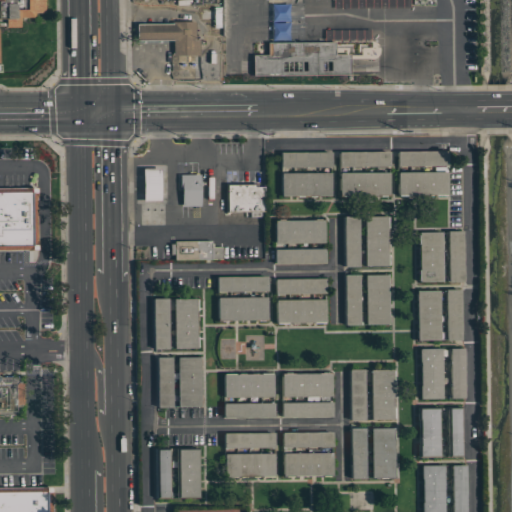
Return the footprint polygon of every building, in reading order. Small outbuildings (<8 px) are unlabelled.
[(0,0),(46,0),(46,12),(35,12),(35,17),(20,17),(20,27),(7,27),(7,25),(0,25),(0,0)] [(174,40),(174,56),(200,56),(200,39),(197,39),(197,21),(174,21),(174,24),(174,40)] [(138,24),(137,40),(174,40),(174,24),(138,24)] [(254,76),(350,74),(350,54),(336,55),(335,42),(268,43),(269,55),(254,56),(254,76)] [(397,167),(434,166),(434,172),(397,172),(397,196),(447,195),(446,150),(396,151),(397,167)] [(280,167),(331,167),(331,152),(280,151),(280,167)] [(339,151),(339,167),(389,167),(389,152),(339,151)] [(143,169),(160,168),(160,200),(143,200),(143,169)] [(339,173),(339,196),(389,195),(388,172),(339,173)] [(330,195),(330,173),(281,173),(281,196),(330,195)] [(199,174),(200,206),(182,206),(181,181),(180,181),(180,175),(199,174)] [(224,184),(256,183),(256,187),(263,186),(263,211),(224,212),(224,184)] [(0,191),(37,191),(37,254),(0,254),(0,191)] [(358,266),(359,216),(344,216),(343,266),(358,266)] [(365,266),(388,266),(387,216),(364,217),(365,266)] [(324,243),(324,220),(274,221),(275,243),(324,243)] [(462,231),(447,231),(447,282),(463,282),(462,231)] [(418,232),(419,282),(442,282),(441,232),(418,232)] [(174,242),(211,240),(212,248),(222,248),(222,258),(174,260),(174,242)] [(325,249),(274,249),(274,264),(325,264),(325,249)] [(360,325),(359,274),(344,275),(344,325),(360,325)] [(388,324),(388,274),(365,275),(365,325),(388,324)] [(216,277),(216,292),(233,292),(233,297),(217,297),(217,320),(267,320),(267,276),(216,277)] [(274,293),(325,294),(325,279),(275,278),(274,293)] [(446,340),(461,340),(459,289),(444,289),(446,340)] [(439,290),(416,291),(417,340),(439,340),(439,290)] [(153,349),(169,349),(168,298),(152,299),(153,349)] [(196,298),(173,299),(174,349),(197,348),(196,298)] [(325,299),(275,300),(276,323),(325,322),(325,299)] [(442,398),(441,348),(419,349),(420,399),(442,398)] [(450,398),(464,398),(463,348),(449,348),(450,398)] [(201,407),(200,356),(174,357),(156,357),(157,408),(201,407)] [(349,369),(350,421),(365,420),(364,369),(349,369)] [(370,420),(394,419),(393,369),(370,370),(370,420)] [(273,373),(223,374),(223,398),(273,397),(273,373)] [(281,373),(281,396),(331,396),(331,373),(281,373)] [(0,379),(25,379),(25,421),(0,421),(0,379)] [(332,402),(281,402),(281,417),(332,418),(332,402)] [(273,403),(223,403),(223,418),(274,418),(273,403)] [(437,457),(438,409),(419,408),(418,457),(437,457)] [(459,408),(448,408),(449,456),(460,456),(459,408)] [(365,479),(364,428),(350,428),(350,479),(365,479)] [(393,428),(370,428),(371,477),(394,477),(393,428)] [(332,431),(281,432),(282,448),(332,447),(332,431)] [(274,448),(274,432),(223,433),(224,448),(274,448)] [(167,449),(156,450),(157,497),(168,497),(167,449)] [(197,449),(176,449),(177,498),(198,497),(197,449)] [(274,476),(273,453),(224,454),(224,477),(274,476)] [(283,476),(332,476),(332,453),(282,453),(283,476)] [(443,511),(443,465),(421,465),(421,511),(443,511)] [(465,511),(465,465),(451,465),(451,511),(465,511)] [(0,511),(0,491),(52,491),(52,511),(0,511)]
